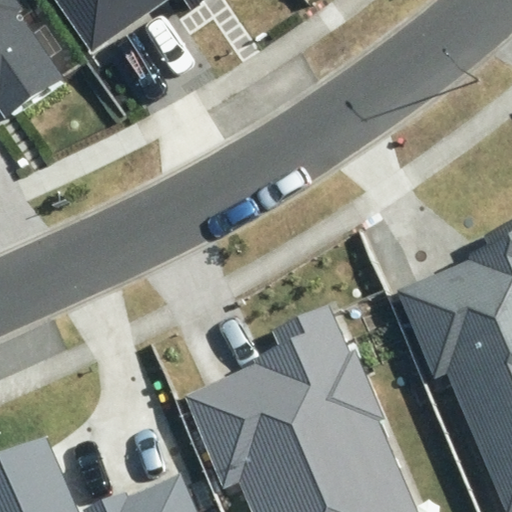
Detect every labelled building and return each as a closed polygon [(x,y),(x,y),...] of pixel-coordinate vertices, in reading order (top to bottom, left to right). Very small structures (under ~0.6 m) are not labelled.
[(0,0),(0,110),(6,118),(60,81),(13,14),(22,8),(16,0),(0,0)] [(56,0),(93,52),(167,0),(185,0),(191,9),(204,0),(56,0)] [(470,260),(398,290),(435,378),(448,373),(507,511),(511,511),(511,224),(485,236),(488,244),(467,253),(470,260)] [(251,511),(417,511),(377,420),(383,417),(355,351),(349,354),(329,308),(273,332),(280,346),(250,359),(252,363),(183,393),(224,489),(239,482),(251,511)] [(77,511),(46,439),(0,458),(0,511),(197,511),(181,474),(128,496),(126,491),(83,510),(84,511),(77,511)]
